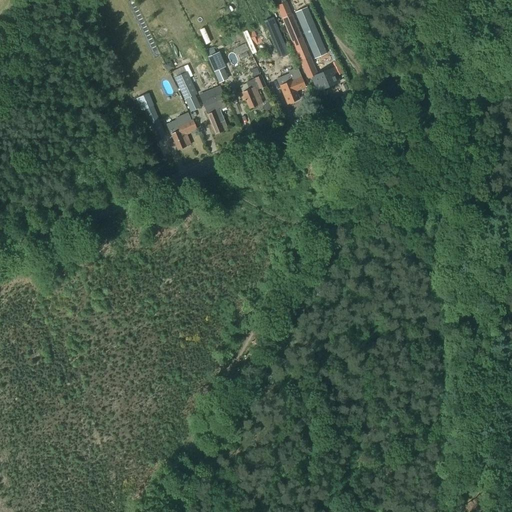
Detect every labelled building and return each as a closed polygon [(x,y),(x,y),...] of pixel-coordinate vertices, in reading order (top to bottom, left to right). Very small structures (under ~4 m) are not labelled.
[(306,8),(295,13),(314,59),(325,54),(306,8)] [(318,91),(338,83),(332,68),(317,75),(291,15),(281,19),(307,79),(312,77),(318,91)] [(285,47),(273,18),(264,22),(276,51),(285,47)] [(220,53),(216,55),(208,58),(219,83),(227,79),(222,68),(226,66),(220,53)] [(197,64),(204,85),(216,81),(208,60),(197,64)] [(174,69),(171,63),(165,65),(168,71),(174,69)] [(296,91),(299,90),(298,87),(304,85),(301,78),(296,67),(288,70),(289,73),(276,78),(287,104),(291,102),(299,99),(296,91)] [(257,69),(251,71),(253,78),(259,76),(257,69)] [(186,72),(174,78),(190,111),(200,107),(194,95),(196,94),(186,72)] [(262,103),(256,90),(265,86),(261,76),(247,82),(250,89),(242,92),(249,109),(262,103)] [(213,101),(224,99),(222,86),(211,88),(213,101)] [(148,95),(139,99),(159,148),(164,146),(161,138),(165,136),(150,100),(148,95)] [(213,108),(205,111),(214,134),(227,129),(219,109),(215,111),(213,108)] [(187,113),(176,118),(177,120),(166,125),(177,150),(190,144),(185,133),(196,128),(192,120),(191,120),(191,119),(194,118),(192,114),(188,115),(191,120),(190,120),(187,113)]
